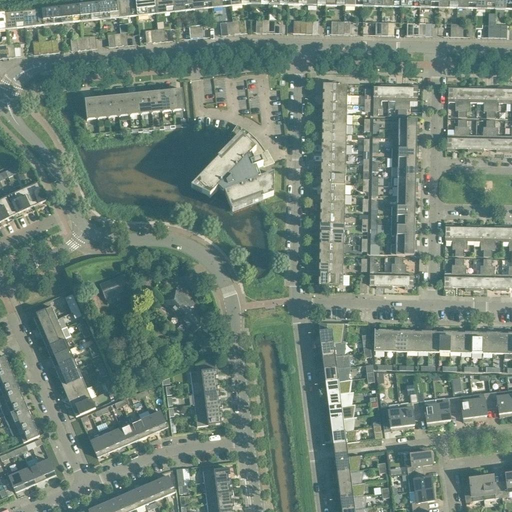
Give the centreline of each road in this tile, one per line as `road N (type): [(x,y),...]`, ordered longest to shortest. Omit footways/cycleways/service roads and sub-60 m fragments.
road 1 (residential): [(247,444),(225,279),(171,244),(103,239),(86,230)]
road 2 (tertiary): [(302,46),(40,66),(9,86)]
road 3 (residential): [(296,307),(302,46)]
road 4 (residential): [(322,511),(296,307)]
road 5 (residential): [(82,488),(172,452),(247,444)]
road 6 (residential): [(82,488),(20,329)]
road 7 (tertiary): [(70,210),(55,167),(12,117),(9,86)]
road 8 (residential): [(296,307),(433,308)]
road 9 (tertiary): [(435,47),(302,46)]
road 10 (residential): [(434,169),(435,47)]
